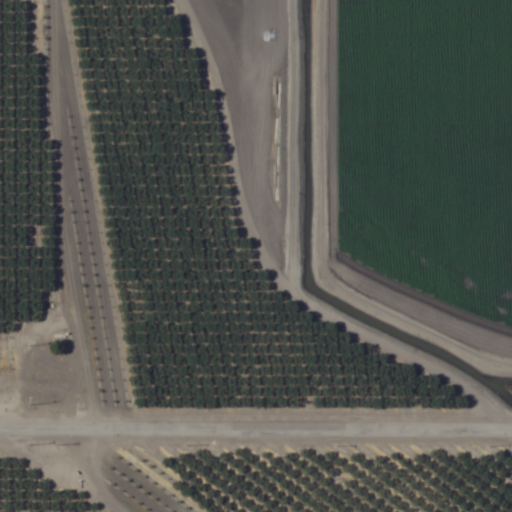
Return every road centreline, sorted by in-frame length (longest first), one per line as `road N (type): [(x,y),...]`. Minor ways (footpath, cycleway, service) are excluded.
road 1 (residential): [(120,428),(511,429)]
road 2 (residential): [(0,424),(120,428)]
